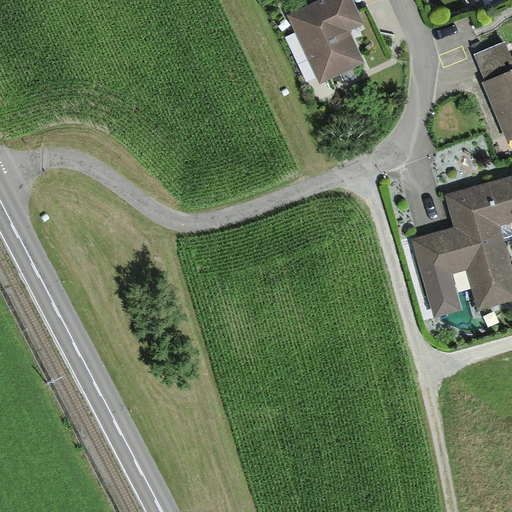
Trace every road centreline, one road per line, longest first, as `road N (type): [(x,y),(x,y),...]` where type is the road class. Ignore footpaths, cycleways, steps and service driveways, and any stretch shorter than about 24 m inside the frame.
road 1 (residential): [(0,173),(36,157),(72,158),(172,220),(204,223),(360,166),(404,137),(416,97),(421,45),(401,0)]
road 2 (primary): [(0,204),(160,511)]
